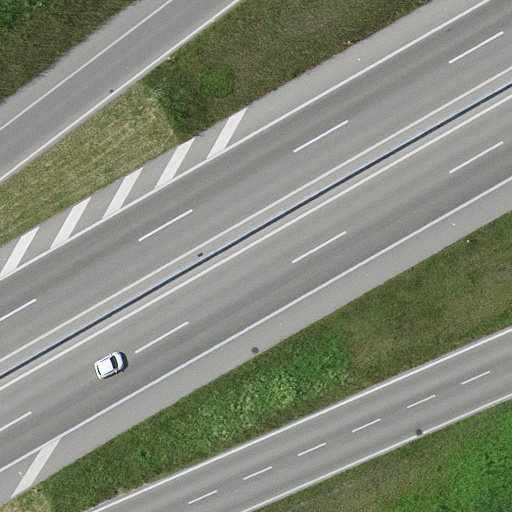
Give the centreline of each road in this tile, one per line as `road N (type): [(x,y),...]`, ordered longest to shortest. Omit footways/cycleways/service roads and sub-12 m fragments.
road 1 (motorway): [(511,26),(0,319)]
road 2 (motorway): [(0,429),(511,136)]
road 3 (motorway): [(168,511),(511,361)]
road 4 (motorway): [(201,0),(0,152)]
